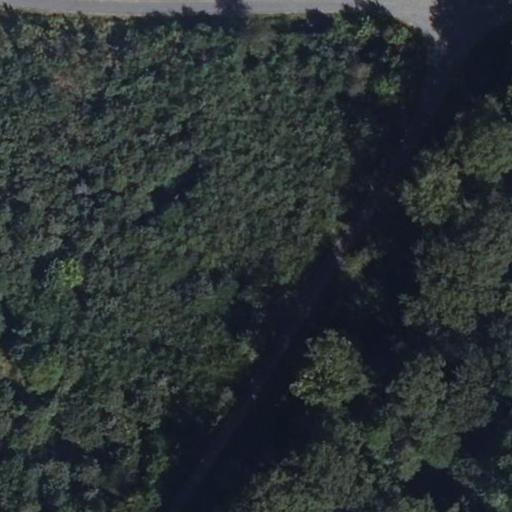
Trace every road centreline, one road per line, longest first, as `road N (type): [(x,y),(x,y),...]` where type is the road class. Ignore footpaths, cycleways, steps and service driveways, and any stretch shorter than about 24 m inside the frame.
road 1 (track): [(174,511),(486,20)]
road 2 (track): [(96,0),(486,20)]
